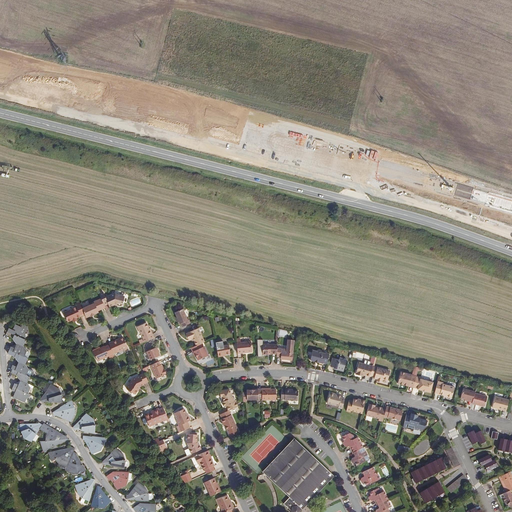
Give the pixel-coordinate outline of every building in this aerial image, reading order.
[(115,299),(114,299),(104,303),(101,297),(100,298),(97,299),(99,304),(92,308),(93,309),(80,314),(78,308),(76,309),(77,310),(74,311),(75,313),(63,318),(67,327),(71,325),(72,326),(76,325),(74,323),(79,321),(78,319),(82,317),(84,322),(87,320),(88,321),(93,319),(92,318),(96,317),(96,315),(103,312),(102,310),(106,308),(107,312),(111,310),(111,309),(113,308),(114,310),(117,311),(119,311),(120,311),(123,302),(115,300),(115,299)] [(180,330),(189,326),(187,323),(186,323),(181,312),(173,316),(175,321),(174,321),(177,327),(179,327),(180,330)] [(25,342),(25,336),(26,332),(15,327),(13,332),(9,330),(5,338),(13,341),(17,346),(14,350),(11,348),(8,356),(16,359),(18,364),(16,368),(13,367),(9,374),(16,377),(21,381),(18,386),(14,385),(11,392),(15,394),(12,399),(24,404),(26,400),(31,397),(30,390),(29,390),(27,387),(26,385),(28,379),(28,373),(24,366),(26,360),(27,354),(22,348),(25,342)] [(137,344),(138,347),(152,341),(149,333),(148,334),(147,332),(144,327),(136,331),(139,337),(140,337),(142,343),(141,344),(140,342),(137,344)] [(190,342),(191,341),(192,343),(194,348),(189,351),(191,355),(192,354),(194,358),(196,363),(206,358),(202,349),(201,350),(199,346),(203,344),(196,331),(184,337),(187,342),(190,342)] [(284,351),(274,351),(274,347),(259,347),(259,357),(264,357),(265,356),(274,357),(274,359),(278,359),(278,360),(280,361),(290,361),(290,352),(289,351),(289,341),(284,341),(284,351)] [(122,354),(124,353),(124,352),(126,351),(122,342),(118,344),(118,342),(107,347),(108,349),(103,351),(102,351),(92,355),(96,365),(107,360),(108,362),(113,360),(112,358),(121,354),(122,354)] [(248,344),(234,346),(235,356),(249,355),(248,344)] [(226,348),(214,350),(216,360),(220,359),(220,358),(227,357),(226,348)] [(324,353),(312,350),(309,360),(323,363),(322,362),(326,363),(328,353),(325,352),(324,353)] [(158,359),(154,351),(145,355),(148,363),(158,359)] [(341,372),(344,360),(337,359),(336,360),(330,359),(328,367),(331,368),(331,369),(334,370),(341,372)] [(370,367),(356,363),(353,375),(358,376),(358,375),(361,376),(367,377),(368,376),(370,367)] [(159,368),(157,365),(149,369),(155,382),(165,378),(163,373),(162,374),(161,373),(159,368)] [(370,367),(368,376),(372,377),(372,379),(374,380),(374,381),(374,382),(379,383),(380,380),(385,381),(387,375),(384,374),(385,370),(370,367)] [(142,387),(147,385),(143,377),(143,376),(138,378),(138,379),(142,387)] [(419,378),(414,377),(412,386),(411,388),(416,389),(415,389),(420,391),(424,391),(428,393),(431,383),(418,379),(419,378)] [(142,388),(142,387),(138,379),(131,382),(125,392),(126,393),(127,395),(129,396),(131,396),(133,398),(137,392),(136,392),(138,389),(142,388)] [(441,383),(436,381),(433,393),(444,396),(447,396),(447,397),(450,398),(452,387),(441,384),(441,383)] [(51,385),(46,393),(40,401),(43,403),(44,401),(63,401),(63,395),(61,392),(60,389),(55,386),(51,385)] [(464,399),(466,400),(466,401),(471,402),(470,403),(483,406),(486,396),(473,393),(473,391),(461,388),(459,398),(464,399)] [(263,391),(259,391),(252,391),(251,392),(249,392),(244,393),(244,395),(240,395),(241,404),(244,404),(244,402),(256,402),(256,401),(260,401),(260,402),(274,401),(273,391),(264,392),(263,391)] [(225,409),(227,413),(236,409),(231,400),(230,400),(227,392),(219,393),(217,395),(217,399),(219,399),(220,399),(221,399),(223,403),(222,404),(221,404),(223,409),(225,409)] [(279,392),(279,402),(282,402),(295,403),(295,394),(287,393),(287,392),(282,392),(279,392)] [(341,395),(330,392),(327,403),(337,406),(337,408),(342,409),(345,398),(340,397),(341,395)] [(494,396),(491,407),(505,410),(508,399),(494,396)] [(360,414),(363,402),(359,401),(358,402),(355,401),(351,400),(351,402),(347,401),(344,412),(348,413),(348,412),(360,414)] [(76,408),(72,401),(68,404),(53,412),(56,417),(58,416),(71,422),(72,417),(73,417),(74,413),(75,413),(76,408)] [(373,407),(373,406),(367,405),(364,416),(377,419),(376,421),(381,422),(384,410),(380,409),(375,407),(375,408),(373,408),(373,407)] [(168,424),(167,422),(162,410),(158,412),(157,411),(151,414),(152,415),(148,417),(145,418),(149,428),(162,422),(163,424),(166,422),(167,425),(168,424)] [(178,435),(189,430),(186,424),(189,423),(187,418),(186,418),(185,417),(183,411),(173,416),(176,422),(175,423),(178,428),(176,429),(178,435)] [(220,422),(222,426),(223,425),(224,428),(226,431),(234,427),(227,413),(219,417),(221,421),(220,422)] [(404,416),(401,428),(406,429),(405,429),(412,431),(412,429),(420,431),(424,426),(425,421),(418,419),(415,419),(415,418),(416,416),(409,414),(408,417),(404,416)] [(91,420),(86,418),(72,431),(75,434),(77,433),(94,436),(96,429),(94,424),(91,420)] [(40,430),(42,427),(38,424),(38,426),(21,426),(21,427),(17,427),(17,432),(20,432),(20,435),(24,438),(26,441),(28,441),(32,443),(40,430)] [(45,426),(42,427),(40,430),(47,435),(46,438),(46,444),(41,444),(43,453),(44,455),(47,452),(50,451),(69,442),(66,437),(64,438),(45,426)] [(472,431),(466,434),(471,445),(477,442),(478,445),(484,442),(480,431),(473,434),(472,431)] [(185,446),(190,457),(200,452),(197,445),(196,446),(194,443),(196,442),(197,437),(189,435),(188,436),(185,446)] [(347,447),(347,448),(348,448),(349,448),(352,454),(354,457),(352,458),(352,459),(350,460),(350,462),(351,465),(353,464),(355,467),(364,462),(361,458),(364,456),(365,456),(356,439),(353,441),(351,436),(342,441),(344,444),(342,445),(343,448),(345,448),(347,447)] [(511,439),(500,437),(497,448),(511,451),(511,439)] [(20,442),(29,449),(32,443),(28,441),(26,441),(24,438),(20,442)] [(104,448),(104,440),(101,440),(83,438),(82,443),(84,443),(90,455),(95,454),(96,454),(98,453),(100,452),(104,448)] [(333,477),(294,441),(262,474),(290,498),(284,505),(290,511),(300,511),(301,510),(302,510),(333,477)] [(154,444),(161,453),(168,450),(165,443),(162,444),(161,442),(154,444)] [(445,450),(455,472),(461,469),(450,447),(445,450)] [(70,451),(53,453),(53,454),(53,461),(57,466),(56,468),(55,471),(62,475),(65,474),(66,472),(69,474),(69,476),(74,477),(75,478),(79,477),(86,473),(77,458),(78,456),(74,454),(76,451),(70,449),(70,451)] [(120,456),(116,453),(102,467),(104,469),(106,467),(124,471),(126,465),(124,459),(123,459),(121,456),(120,456)] [(209,459),(206,454),(195,459),(198,465),(199,465),(202,472),(203,471),(211,468),(208,460),(209,459)] [(477,460),(480,466),(483,465),(487,472),(497,467),(494,460),(491,461),(488,455),(477,460)] [(440,458),(409,473),(414,484),(446,468),(440,458)] [(372,469),(367,471),(364,472),(363,473),(362,473),(363,477),(362,478),(362,479),(360,480),(360,481),(359,481),(361,484),(363,483),(365,487),(374,482),(372,478),(375,476),(372,469)] [(131,484),(131,475),(126,475),(111,475),(105,479),(109,484),(110,483),(116,492),(124,487),(125,487),(129,484),(131,484)] [(185,485),(191,482),(188,475),(182,478),(179,479),(185,485)] [(507,491),(505,492),(499,495),(501,498),(502,497),(505,503),(508,504),(508,506),(511,507),(511,506),(511,492),(511,493),(509,490),(511,488),(511,476),(502,480),(507,491)] [(446,490),(450,495),(467,482),(463,477),(446,490)] [(94,481),(91,480),(90,480),(90,483),(78,487),(78,490),(77,491),(79,494),(78,495),(81,500),(81,503),(88,505),(95,482),(94,481)] [(210,499),(219,494),(215,485),(213,481),(204,485),(210,499)] [(418,494),(424,504),(444,493),(438,483),(418,494)] [(142,490),(137,487),(126,499),(125,499),(125,503),(147,504),(147,503),(149,504),(151,503),(151,498),(148,497),(146,495),(144,491),(142,490)] [(97,488),(92,506),(91,509),(96,511),(102,511),(102,509),(106,508),(106,506),(111,504),(101,492),(102,489),(97,488)] [(388,511),(387,509),(391,506),(383,492),(379,494),(377,489),(368,493),(370,496),(368,498),(369,501),(371,501),(373,500),(374,501),(375,501),(377,504),(376,505),(377,509),(376,510),(374,511),(388,511)] [(231,510),(226,497),(216,502),(220,511),(229,511),(231,510)]
